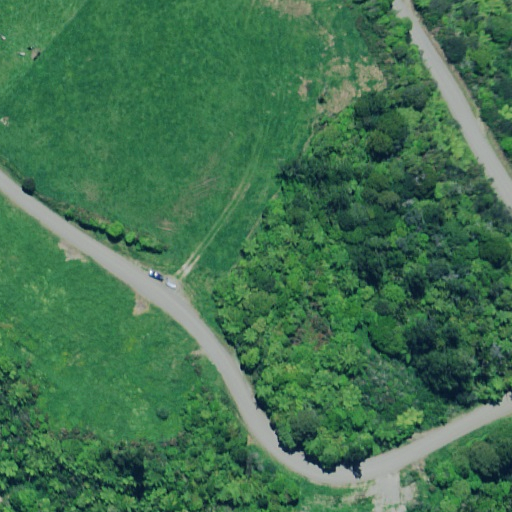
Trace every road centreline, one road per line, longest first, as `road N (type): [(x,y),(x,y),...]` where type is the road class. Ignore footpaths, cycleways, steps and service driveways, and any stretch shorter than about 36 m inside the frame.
road 1 (residential): [(0,176),(143,275),(274,468),(390,461),(511,370)]
road 2 (residential): [(511,200),(406,0)]
